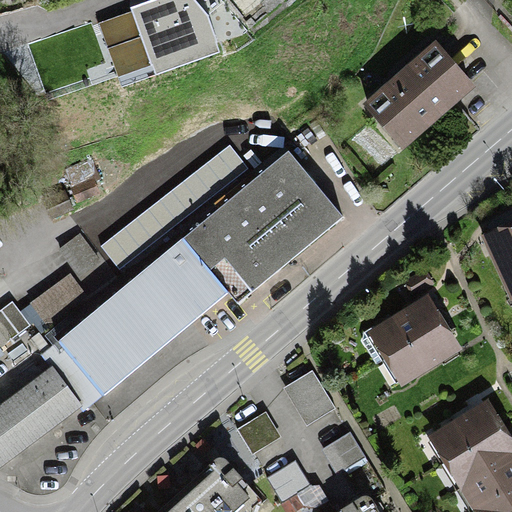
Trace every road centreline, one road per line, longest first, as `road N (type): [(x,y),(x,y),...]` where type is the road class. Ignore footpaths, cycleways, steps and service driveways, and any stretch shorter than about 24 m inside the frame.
road 1 (primary): [(511,131),(131,455),(79,511)]
road 2 (unknown): [(374,248),(289,145)]
